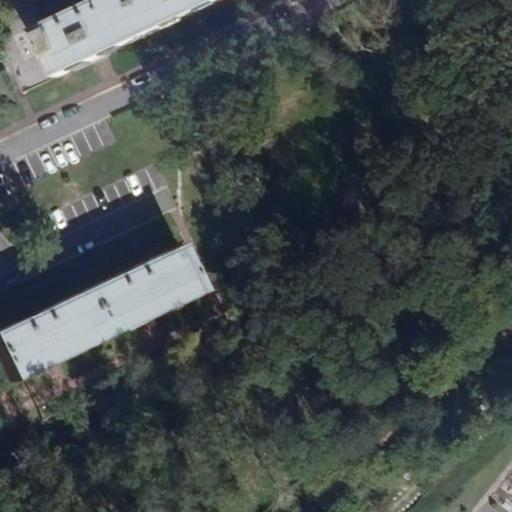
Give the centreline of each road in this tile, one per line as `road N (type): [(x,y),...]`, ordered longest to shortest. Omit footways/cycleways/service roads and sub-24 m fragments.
road 1 (residential): [(332,0),(0,154)]
road 2 (track): [(320,511),(511,336)]
road 3 (residential): [(5,271),(160,201)]
